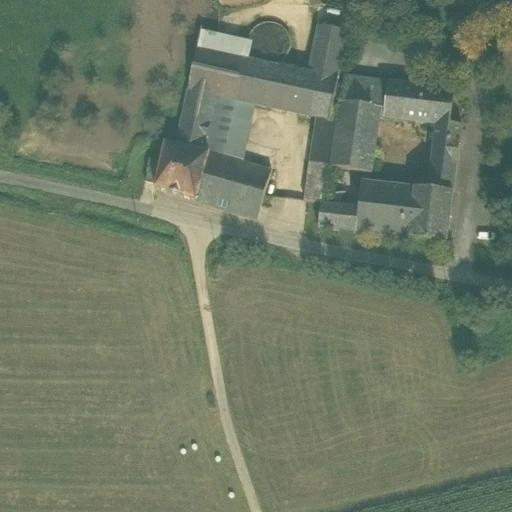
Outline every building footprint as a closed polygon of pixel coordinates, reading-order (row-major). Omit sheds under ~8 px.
[(288,53),(290,42),(285,31),(276,25),(264,25),(254,31),(249,41),(251,52),(258,61),(269,65),(280,62),(288,53)] [(283,112),(316,120),(330,122),(347,34),(318,26),(309,74),(292,71),(283,112)] [(197,50),(248,61),(252,44),(200,32),(197,50)] [(197,50),(188,91),(216,97),(255,106),(283,112),(292,71),(248,61),(197,50)] [(344,78),(339,103),(381,109),(385,110),(388,84),(344,78)] [(388,84),(385,110),(384,119),(436,126),(449,127),(449,126),(453,93),(388,84)] [(175,147),(203,153),(216,97),(188,91),(175,147)] [(255,106),(216,97),(203,153),(207,153),(210,154),(195,202),(257,221),(271,171),(248,163),(242,161),(255,106)] [(371,174),(381,109),(339,103),(337,124),(330,168),(371,174)] [(337,124),(330,122),(316,120),(305,202),(321,204),(326,167),(330,168),(337,124)] [(434,142),(458,145),(460,127),(449,126),(449,127),(436,126),(434,142)] [(458,145),(434,142),(432,158),(456,161),(458,145)] [(155,189),(195,202),(210,154),(207,153),(203,153),(175,147),(165,144),(161,162),(156,185),(155,189)] [(428,190),(452,193),(456,161),(432,158),(428,190)] [(144,182),(156,185),(161,162),(149,159),(144,182)] [(355,232),(409,239),(415,189),(362,183),(358,208),(355,232)] [(428,190),(415,189),(409,239),(447,243),(452,193),(428,190)] [(317,228),(355,232),(358,208),(321,204),(317,228)]
